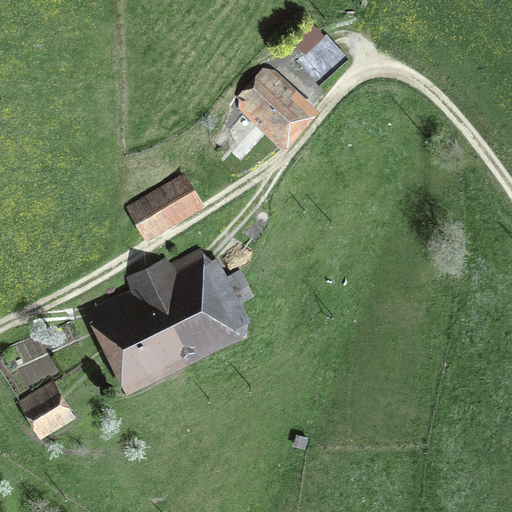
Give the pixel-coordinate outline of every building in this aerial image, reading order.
[(295,61),(318,85),(343,61),(321,37),(295,61)] [(304,113),(275,83),(270,89),(262,82),(253,91),(260,99),(253,106),(282,135),(304,113)] [(135,209),(148,231),(196,200),(183,180),(135,209)] [(212,301),(199,273),(105,319),(132,374),(243,318),(230,292),(212,301)] [(54,391),(29,406),(40,424),(64,408),(54,391)]
